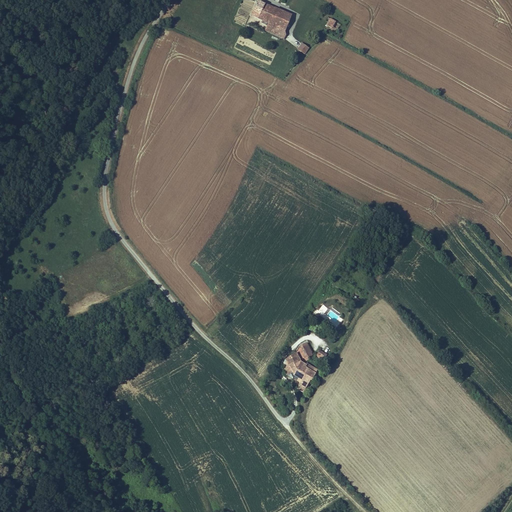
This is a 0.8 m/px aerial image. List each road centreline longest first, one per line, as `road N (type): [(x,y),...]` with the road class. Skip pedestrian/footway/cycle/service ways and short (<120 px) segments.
road 1 (track): [(364,511),(108,219),(103,190),(125,87),(170,0)]
road 2 (track): [(0,229),(97,99),(132,66)]
